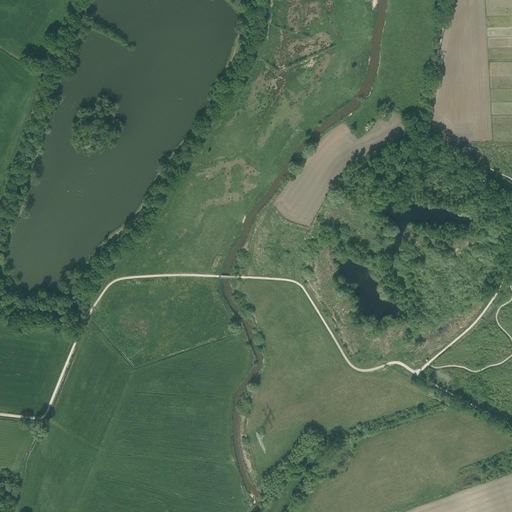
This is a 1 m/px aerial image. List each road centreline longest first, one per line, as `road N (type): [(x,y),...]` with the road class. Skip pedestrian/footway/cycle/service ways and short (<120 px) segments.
road 1 (track): [(0,414),(42,418),(92,306)]
road 2 (track): [(424,124),(448,0)]
